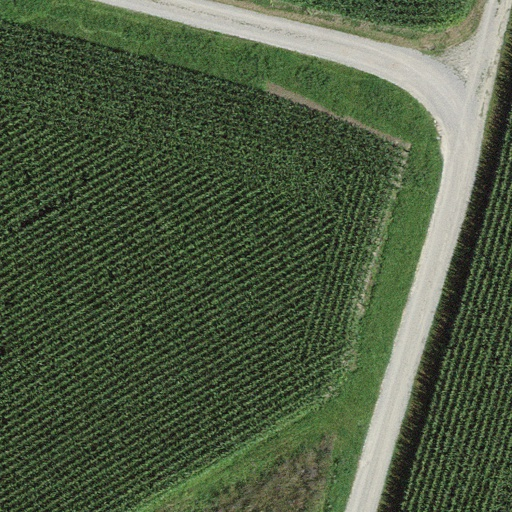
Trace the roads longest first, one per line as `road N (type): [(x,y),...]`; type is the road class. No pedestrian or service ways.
road 1 (track): [(504,0),(358,511)]
road 2 (track): [(109,0),(477,105)]
